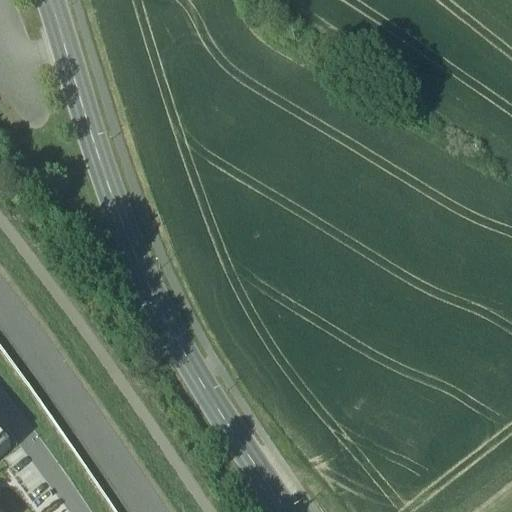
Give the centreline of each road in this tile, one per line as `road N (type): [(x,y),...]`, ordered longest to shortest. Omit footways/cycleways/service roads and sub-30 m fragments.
road 1 (tertiary): [(286,511),(164,323),(126,241),(50,0)]
road 2 (track): [(204,511),(0,224)]
road 3 (secondary): [(0,302),(147,511)]
road 4 (residential): [(0,399),(78,511)]
